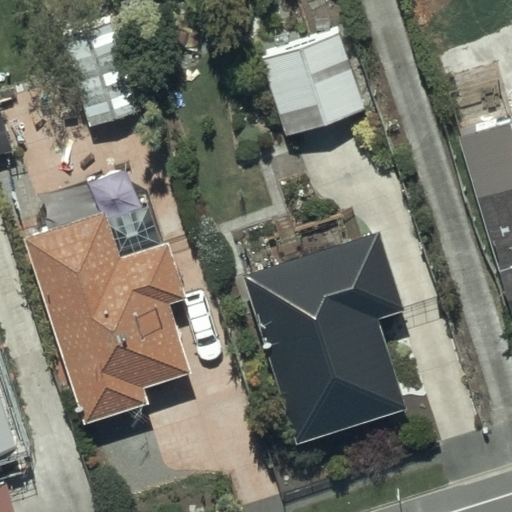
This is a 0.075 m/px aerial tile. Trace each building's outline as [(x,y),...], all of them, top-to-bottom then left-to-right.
[(358,103),(332,28),(254,54),(279,129),(358,103)] [(61,47),(83,119),(134,103),(112,32),(61,47)] [(511,147),(504,118),(454,132),(506,319),(511,316),(511,147)] [(110,243),(94,195),(15,219),(75,404),(139,383),(135,369),(183,353),(161,284),(177,279),(160,227),(110,243)] [(392,300),(367,225),(231,269),(284,433),(393,398),(365,309),(392,300)] [(0,456),(28,448),(0,356),(0,456)]
